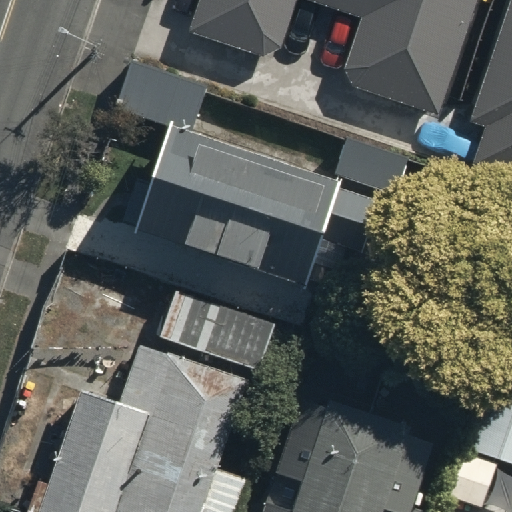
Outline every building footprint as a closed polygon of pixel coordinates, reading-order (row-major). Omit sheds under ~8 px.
[(200,0),(189,34),(265,58),(279,47),(296,0),(298,0),(361,19),(343,70),(357,91),(441,119),(478,0),(200,0)] [(511,3),(472,125),(486,130),(474,168),(511,180),(511,3)] [(209,93),(132,66),(116,110),(194,137),(209,93)] [(141,230),(307,288),(310,280),(334,288),(349,247),(369,254),(384,210),(340,195),(342,189),(176,131),(141,230)] [(274,329),(177,295),(161,339),(259,374),(274,329)] [(469,454),(511,468),(511,342),(508,341),(469,454)] [(238,511),(248,487),(221,478),(252,387),(141,348),(120,408),(84,395),(42,511),(238,511)] [(378,415),(335,402),(332,411),(321,407),(318,416),(301,411),(268,511),(415,511),(435,450),(416,444),(419,436),(376,422),(378,415)]
